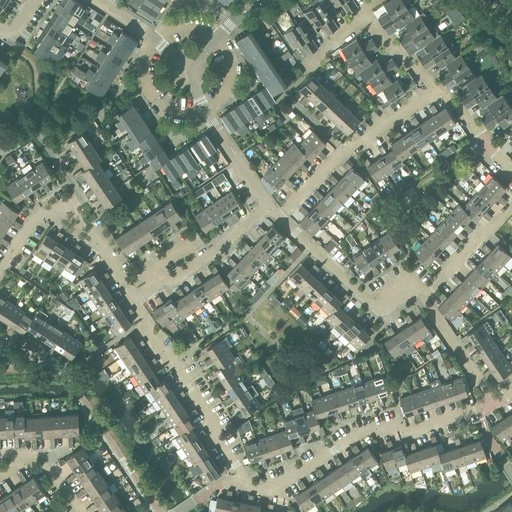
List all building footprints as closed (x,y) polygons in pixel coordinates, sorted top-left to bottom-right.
[(9,0),(0,0),(0,4),(11,11),(14,7),(8,3),(9,0)] [(68,0),(64,7),(86,21),(89,16),(83,12),(86,7),(74,0),(68,0)] [(158,11),(140,0),(132,0),(140,5),(137,10),(152,21),(158,11)] [(164,2),(161,0),(140,0),(158,11),(164,2)] [(338,13),(328,0),(314,0),(312,2),(315,6),(332,32),(338,28),(331,17),(338,13)] [(344,0),(328,0),(334,8),(341,4),(348,14),(352,12),(344,0)] [(344,0),(352,12),(358,8),(352,0),(344,0)] [(379,21),(381,24),(398,13),(407,7),(412,3),(411,1),(406,5),(402,0),(391,0),(384,5),(388,12),(378,19),(379,21)] [(441,1),(435,5),(438,10),(445,6),(441,1)] [(400,29),(405,26),(405,25),(415,18),(416,18),(420,15),(412,3),(407,7),(398,13),(381,24),(384,29),(395,22),(400,29)] [(315,6),(304,13),(307,18),(314,29),(314,28),(321,24),(328,35),(332,32),(315,6)] [(58,16),(74,26),(77,21),(83,25),(86,21),(64,7),(58,16)] [(97,12),(90,23),(96,27),(103,17),(97,12)] [(398,39),(402,44),(416,35),(431,24),(423,13),(420,15),(416,18),(415,18),(405,25),(405,26),(409,32),(398,39)] [(74,26),(58,16),(53,25),(74,39),(77,34),(71,31),(74,26)] [(318,33),(314,28),(314,29),(307,18),(295,26),(295,27),(312,53),(318,49),(311,38),(318,33)] [(107,19),(99,30),(105,33),(112,22),(107,19)] [(439,35),(431,24),(416,35),(402,44),(405,49),(416,42),(420,48),(425,45),(439,35)] [(74,39),(53,25),(47,34),(62,44),(65,39),(71,43),(74,39)] [(242,50),(257,40),(254,35),(260,31),(257,26),(235,41),(242,50)] [(308,55),(312,53),(295,27),(295,26),(284,34),(294,49),(301,45),(308,55)] [(110,36),(132,50),(138,41),(122,31),(119,36),(113,32),(110,36)] [(62,44),(47,34),(41,43),(62,57),(65,53),(63,51),(66,46),(62,44)] [(419,59),(422,64),(453,43),(451,41),(447,44),(440,35),(439,35),(425,45),(430,52),(419,59)] [(132,50),(110,36),(107,41),(113,45),(110,50),(126,60),(132,50)] [(349,62),(375,44),(372,39),(361,46),(356,39),(341,50),(349,62)] [(248,59),(269,45),(266,41),(260,45),(257,40),(242,50),(248,59)] [(85,45),(80,42),(74,51),(79,54),(85,45)] [(62,57),(41,43),(35,52),(50,62),(53,57),(59,61),(62,57)] [(455,45),(453,43),(422,64),(426,69),(436,62),(441,69),(446,65),(456,58),(450,49),(455,45)] [(375,44),(349,62),(357,73),(362,70),(361,70),(372,63),(372,62),(367,56),(378,49),(375,44)] [(269,45),(248,59),(254,68),(269,58),(266,53),(272,49),(269,45)] [(126,60),(110,50),(107,54),(101,50),(98,55),(120,69),(126,60)] [(492,51),(487,55),(490,60),(495,56),(492,51)] [(120,69),(98,55),(95,59),(102,63),(98,68),(106,72),(114,78),(117,72),(120,69)] [(461,55),(456,58),(446,65),(450,72),(439,79),(443,83),(460,72),(469,66),(461,55)] [(269,58),(254,68),(260,77),(281,63),(278,58),(272,63),(269,58)] [(361,70),(362,70),(369,82),(379,75),(396,64),(392,59),(381,66),(377,59),(372,62),(372,63),(361,70)] [(266,86),(281,76),(278,71),(284,67),(281,63),(260,77),(266,86)] [(388,76),(399,69),(396,64),(379,75),(369,82),(377,93),(382,90),(393,83),(392,82),(388,76)] [(86,73),(76,66),(72,72),(85,81),(87,79),(90,81),(86,86),(102,96),(108,87),(86,73)] [(473,72),(469,66),(460,72),(443,83),(446,89),(457,82),(461,89),(467,85),(466,85),(471,82),(477,78),(473,72)] [(86,73),(108,87),(114,78),(106,72),(98,68),(95,72),(89,68),(87,72),(86,73)] [(463,104),(489,86),(482,74),(477,78),(471,82),(466,85),(467,85),(471,92),(460,99),(463,104)] [(302,98),(306,102),(309,98),(307,97),(320,83),(312,75),(299,89),(306,95),(302,98)] [(281,76),(266,86),(272,95),(293,81),(290,76),(284,81),(281,76)] [(397,79),(392,82),(393,83),(382,90),(390,101),(416,84),(413,79),(402,86),(397,79)] [(315,104),(328,91),(320,83),(307,97),(309,98),(315,104)] [(261,89),(256,92),(267,107),(271,104),(276,101),(272,95),(266,86),(261,89)] [(489,86),(463,104),(467,109),(477,102),(482,108),(487,105),(497,98),(489,86)] [(318,113),(322,117),(325,113),(323,111),(336,98),(328,91),(315,104),(321,110),(318,113)] [(267,107),(256,92),(247,98),(263,121),(267,119),(262,111),(267,107)] [(484,123),(510,106),(502,94),(497,98),(487,105),(491,111),(481,119),(484,123)] [(238,104),(249,119),(254,116),(259,124),(263,121),(247,98),(238,104)] [(331,119),(344,105),(336,98),(323,111),(325,113),(331,119)] [(118,127),(140,113),(134,104),(118,114),(122,119),(116,123),(118,127)] [(229,110),(245,133),(249,131),(244,123),(249,119),(238,104),(229,110)] [(334,128),(338,131),(341,128),(339,126),(352,113),(344,105),(331,119),(337,124),(334,128)] [(511,108),(510,106),(484,123),(487,129),(498,121),(503,128),(511,122),(511,108)] [(436,109),(431,111),(434,115),(436,114),(446,129),(456,123),(445,107),(438,112),(436,109)] [(245,133),(229,110),(220,116),(230,132),(236,128),(241,136),(245,133)] [(131,133),(146,122),(140,113),(118,127),(121,132),(127,128),(131,133)] [(360,121),(352,113),(339,126),(341,128),(347,134),(360,121)] [(427,120),(437,135),(446,129),(436,114),(434,115),(427,120)] [(437,135),(427,120),(420,124),(418,121),(413,124),(416,127),(418,126),(429,141),(437,135)] [(146,122),(131,133),(134,137),(126,143),(129,147),(152,131),(146,122)] [(273,125),(267,129),(270,133),(276,129),(273,125)] [(418,126),(416,127),(416,128),(409,132),(420,147),(429,141),(418,126)] [(152,131),(129,147),(131,151),(139,146),(143,151),(158,140),(152,131)] [(313,131),(305,139),(318,151),(320,150),(326,143),(313,131)] [(69,152),(72,156),(75,153),(74,151),(89,141),(83,132),(68,142),(73,149),(69,152)] [(400,133),(396,136),(398,139),(400,138),(411,153),(420,147),(409,132),(402,136),(400,133)] [(197,140),(212,164),(217,161),(211,153),(216,149),(206,134),(197,140)] [(401,159),(402,159),(411,153),(400,138),(398,139),(391,144),(394,149),(401,159)] [(320,156),(323,153),(320,150),(318,151),(305,139),(298,147),(307,156),(310,160),(316,153),(320,156)] [(158,140),(143,151),(146,155),(138,161),(141,165),(149,160),(164,149),(158,140)] [(212,164),(197,140),(188,146),(198,162),(203,158),(208,166),(212,164)] [(80,160),(95,150),(89,141),(74,151),(75,153),(80,160)] [(261,142),(257,146),(262,151),(266,147),(261,142)] [(300,164),(301,162),(307,156),(298,147),(294,143),(287,151),(300,164)] [(452,144),(446,148),(450,153),(455,149),(452,144)] [(188,146),(179,152),(194,176),(199,173),(198,171),(203,169),(198,162),(188,146)] [(445,148),(437,154),(441,159),(449,154),(445,148)] [(164,149),(149,160),(152,164),(154,168),(155,168),(160,164),(170,158),(167,154),(164,149)] [(385,149),(380,152),(383,156),(385,155),(395,170),(405,163),(402,159),(401,159),(394,149),(387,153),(385,149)] [(95,150),(80,160),(86,169),(97,162),(102,159),(95,150)] [(301,169),(305,165),(301,162),(300,164),(287,151),(279,159),(292,172),(298,166),(301,169)] [(194,176),(179,152),(170,158),(180,174),(185,170),(190,179),(194,176)] [(10,154),(4,159),(2,161),(6,166),(15,161),(10,154)] [(376,161),(386,176),(395,170),(385,155),(383,156),(376,161)] [(180,174),(170,158),(160,164),(176,188),(181,185),(175,177),(180,174)] [(386,176),(376,161),(371,164),(367,158),(362,161),(377,182),(386,176)] [(292,172),(279,159),(272,167),(285,180),(287,178),(292,172)] [(43,162),(33,168),(43,183),(45,182),(53,177),(43,162)] [(77,172),(80,177),(83,174),(88,181),(103,171),(97,162),(86,169),(82,171),(81,170),(77,172)] [(123,162),(117,167),(120,172),(127,168),(123,162)] [(344,176),(357,188),(365,179),(347,162),(343,166),(349,171),(344,176)] [(286,184),(290,181),(287,178),(285,180),(272,167),(264,175),(277,188),(283,181),(286,184)] [(467,167),(460,174),(465,180),(473,172),(467,167)] [(44,188),(48,186),(45,182),(43,183),(33,168),(24,174),(34,189),(41,185),(44,188)] [(89,190),(92,194),(95,192),(94,190),(109,180),(103,171),(88,181),(92,188),(89,190)] [(34,189),(24,174),(15,180),(25,195),(27,194),(34,189)] [(335,178),(332,182),(335,185),(337,183),(350,195),(357,188),(344,176),(339,181),(335,178)] [(493,176),(485,184),(498,197),(500,195),(506,188),(493,176)] [(26,200),(30,198),(27,194),(25,195),(15,180),(6,187),(16,202),(23,197),(26,200)] [(100,199),(115,189),(109,180),(94,190),(95,192),(100,199)] [(330,191),(343,203),(350,195),(337,183),(335,185),(330,191)] [(207,184),(203,187),(207,193),(211,190),(207,184)] [(500,202),(503,198),(500,195),(498,197),(485,184),(477,192),(491,205),(496,199),(500,202)] [(115,189),(100,199),(103,204),(97,208),(100,213),(122,198),(115,189)] [(199,190),(194,193),(197,199),(202,195),(199,190)] [(232,191),(222,197),(232,212),(234,211),(242,206),(232,191)] [(321,194),(317,197),(320,201),(322,199),(335,211),(343,203),(330,191),(324,197),(321,194)] [(375,192),(369,198),(374,203),(379,197),(375,192)] [(491,205),(477,192),(470,200),(483,212),(485,211),(491,205)] [(233,218),(237,215),(234,211),(232,212),(222,197),(213,203),(223,218),(230,214),(233,218)] [(315,207),(328,219),(335,211),(322,199),(320,201),(315,207)] [(485,217),(488,214),(485,211),(483,212),(470,200),(463,208),(472,217),(476,221),(481,214),(485,217)] [(171,201),(162,208),(172,223),(174,222),(181,217),(171,201)] [(3,202),(0,207),(0,213),(12,221),(14,219),(18,212),(3,202)] [(223,218),(213,203),(204,209),(214,224),(216,223),(223,218)] [(459,204),(451,212),(465,225),(466,223),(472,217),(463,208),(459,204)] [(306,209),(302,213),(306,216),(307,214),(321,227),(328,219),(315,207),(309,213),(306,209)] [(173,228),(177,225),(174,222),(172,223),(162,208),(153,214),(163,229),(170,224),(173,228)] [(215,230),(219,227),(216,223),(214,224),(204,209),(195,216),(205,231),(212,226),(215,230)] [(466,230),(470,226),(466,223),(465,225),(451,212),(444,220),(457,233),(463,227),(466,230)] [(15,226),(17,222),(14,219),(12,221),(0,213),(0,226),(6,230),(11,223),(15,226)] [(163,229),(153,214),(144,220),(154,235),(156,234),(163,229)] [(313,235),(321,227),(307,214),(306,216),(300,223),(313,235)] [(155,240),(159,237),(156,234),(154,235),(144,220),(135,226),(145,241),(152,236),(155,240)] [(457,233),(444,220),(437,228),(450,241),(452,239),(457,233)] [(363,223),(359,226),(362,231),(367,228),(363,223)] [(145,241),(135,226),(126,232),(136,247),(138,246),(145,241)] [(263,229),(260,233),(263,236),(265,234),(278,246),(286,238),(272,226),(266,232),(263,229)] [(451,246),(455,242),(452,239),(450,241),(437,228),(429,236),(442,249),(448,242),(451,246)] [(137,252),(141,249),(138,246),(136,247),(126,232),(117,238),(127,253),(134,248),(137,252)] [(389,232),(380,239),(390,254),(392,252),(399,247),(389,232)] [(257,242),(270,254),(278,246),(265,234),(263,236),(257,242)] [(37,250),(46,256),(56,241),(54,239),(47,235),(37,250)] [(61,238),(56,236),(54,239),(56,241),(46,256),(44,260),(53,266),(55,262),(65,247),(58,242),(61,238)] [(442,249),(429,236),(422,244),(435,256),(437,255),(442,249)] [(371,245),(381,260),(388,255),(390,259),(394,256),(392,252),(390,254),(380,239),(371,245)] [(329,240),(323,247),(328,252),(334,245),(329,240)] [(248,245),(245,249),(248,252),(250,250),(263,262),(270,254),(257,242),(252,248),(248,245)] [(437,261),(440,258),(437,255),(435,256),(422,244),(414,252),(427,265),(433,258),(437,261)] [(488,247),(485,251),(488,254),(490,252),(503,265),(511,256),(498,244),(492,250),(488,247)] [(381,260),(371,245),(362,251),(372,266),(374,264),(381,260)] [(65,247),(55,262),(64,268),(74,253),(72,251),(65,247)] [(74,253),(64,268),(77,276),(90,263),(84,259),(76,254),(79,250),(74,248),(72,251),(74,253)] [(243,258),(256,270),(263,262),(250,250),(248,252),(243,258)] [(372,271),(377,268),(374,264),(372,266),(362,251),(352,257),(363,272),(370,267),(372,271)] [(483,260),(496,272),(503,265),(490,252),(488,254),(483,260)] [(234,261),(230,264),(233,267),(235,266),(248,278),(256,270),(243,258),(237,264),(234,261)] [(496,272),(483,260),(477,266),(474,263),(470,267),(473,270),(475,268),(488,280),(496,272)] [(289,278),(298,285),(310,272),(308,270),(302,264),(289,278)] [(215,275),(210,279),(220,294),(229,287),(234,283),(227,276),(223,278),(215,266),(210,269),(215,275)] [(233,267),(227,274),(243,289),(251,281),(248,278),(235,266),(233,267)] [(315,271),(311,267),(308,270),(310,272),(298,285),(305,293),(318,280),(312,274),(315,271)] [(468,276),(481,288),(488,280),(475,268),(473,270),(468,276)] [(79,280),(86,289),(101,279),(99,277),(94,270),(79,280)] [(106,279),(103,275),(99,277),(101,279),(86,289),(92,298),(107,288),(102,281),(106,279)] [(459,279),(455,282),(459,285),(460,284),(474,296),(481,288),(468,276),(462,282),(459,279)] [(200,280),(196,282),(198,286),(201,285),(211,300),(220,294),(210,279),(203,283),(200,280)] [(318,280),(305,293),(313,300),(326,287),(324,285),(318,280)] [(321,308),(334,294),(328,289),(331,286),(327,282),(324,285),(326,287),(313,300),(321,308)] [(453,292),(466,304),(474,296),(460,284),(459,285),(453,292)] [(192,291),(202,306),(211,300),(201,285),(198,286),(192,291)] [(107,288),(92,298),(98,307),(113,297),(111,295),(107,288)] [(260,289),(253,296),(257,300),(264,293),(260,289)] [(182,292),(178,294),(181,298),(183,297),(193,312),(202,306),(192,291),(185,295),(182,292)] [(444,294),(441,298),(444,301),(446,299),(459,312),(466,304),(453,292),(447,297),(444,294)] [(118,297),(115,293),(111,295),(113,297),(98,307),(104,316),(119,306),(114,299),(118,297)] [(272,294),(267,298),(277,308),(280,304),(281,303),(272,294)] [(334,294),(321,308),(329,315),(338,306),(341,303),(343,304),(346,300),(343,297),(340,300),(334,294)] [(57,300),(53,297),(48,304),(52,307),(57,300)] [(183,297),(181,298),(174,302),(174,303),(181,314),(183,318),(193,312),(183,297)] [(162,300),(157,302),(160,306),(162,305),(172,320),(176,325),(184,319),(183,318),(181,314),(174,303),(174,302),(171,298),(164,303),(162,300)] [(286,299),(281,304),(288,311),(294,305),(292,303),(293,302),(289,299),(288,300),(286,299)] [(451,320),(459,312),(446,299),(444,301),(438,308),(451,320)] [(0,317),(5,321),(15,306),(6,300),(0,308),(0,317)] [(153,311),(163,326),(172,320),(162,305),(160,306),(153,311)] [(10,329),(14,332),(16,328),(14,327),(24,311),(15,306),(5,321),(12,325),(10,329)] [(119,306),(104,316),(110,325),(125,315),(123,313),(119,306)] [(346,313),(338,306),(329,315),(325,319),(334,326),(346,313)] [(67,307),(64,311),(70,315),(73,310),(67,307)] [(33,317),(26,328),(26,329),(33,333),(31,337),(35,339),(37,336),(35,334),(45,319),(48,315),(39,309),(36,313),(33,317)] [(500,309),(494,312),(498,318),(503,314),(500,309)] [(24,333),(26,329),(26,328),(33,317),(24,311),(14,327),(16,328),(24,333)] [(130,315),(127,311),(123,313),(125,315),(110,325),(116,335),(131,324),(126,317),(130,315)] [(346,313),(334,326),(342,334),(354,320),(352,319),(346,313)] [(359,319),(355,315),(352,319),(354,320),(342,334),(349,341),(362,328),(356,322),(359,319)] [(306,317),(301,323),(304,326),(309,320),(306,317)] [(411,318),(407,321),(409,325),(412,324),(422,339),(431,332),(421,317),(414,322),(411,318)] [(44,340),(54,325),(45,319),(35,334),(37,336),(44,340)] [(482,324),(461,338),(464,343),(470,339),(474,344),(489,334),(493,330),(487,321),(482,324)] [(403,330),(413,345),(422,339),(412,324),(409,325),(403,330)] [(49,349),(53,351),(55,348),(53,346),(63,331),(54,325),(44,340),(51,345),(49,349)] [(362,328),(349,341),(358,349),(375,330),(371,327),(366,332),(362,328)] [(393,330),(389,333),(391,337),(394,336),(404,351),(413,345),(403,330),(396,334),(393,330)] [(62,352),(72,337),(63,331),(53,346),(55,348),(62,352)] [(474,353),(477,357),(481,355),(480,353),(495,342),(489,334),(474,344),(478,350),(474,353)] [(394,357),(404,351),(394,336),(391,337),(384,342),(394,357)] [(72,337),(62,352),(67,355),(63,362),(68,365),(73,356),(80,346),(82,343),(72,337)] [(115,347),(121,357),(136,347),(135,344),(130,337),(115,347)] [(208,359),(211,363),(215,361),(213,359),(228,349),(222,339),(207,349),(212,357),(208,359)] [(141,346),(138,342),(135,344),(136,347),(121,357),(127,366),(142,356),(138,349),(141,346)] [(486,362),(501,351),(495,342),(480,353),(481,355),(486,362)] [(85,350),(80,346),(73,356),(79,359),(85,350)] [(228,349),(213,359),(215,361),(219,367),(219,368),(234,358),(228,349)] [(452,356),(447,350),(442,354),(446,360),(452,356)] [(486,371),(489,375),(493,373),(492,370),(507,360),(501,351),(486,362),(490,368),(486,371)] [(142,356),(127,366),(133,375),(148,365),(147,362),(142,356)] [(219,368),(219,367),(215,370),(220,377),(216,380),(219,384),(222,382),(221,379),(236,369),(244,364),(238,356),(234,358),(219,368)] [(153,364),(151,360),(147,362),(148,365),(133,375),(139,384),(154,374),(150,367),(153,364)] [(511,370),(511,368),(507,360),(492,370),(493,373),(498,380),(511,370)] [(227,388),(242,378),(236,369),(221,379),(222,382),(227,388)] [(154,374),(139,384),(146,393),(150,390),(149,390),(160,382),(154,374)] [(267,374),(263,378),(267,384),(272,381),(267,374)] [(170,379),(167,375),(163,378),(164,380),(160,382),(149,390),(150,390),(155,399),(170,389),(166,382),(170,379)] [(383,376),(373,379),(379,397),(381,396),(389,393),(383,376)] [(462,377),(451,380),(457,398),(459,397),(468,394),(462,377)] [(228,398),(231,402),(234,399),(233,397),(248,387),(242,378),(227,388),(232,395),(228,398)] [(378,402),(382,400),(381,396),(379,397),(373,379),(362,383),(368,400),(376,397),(378,402)] [(439,380),(429,383),(431,388),(437,405),(439,404),(447,401),(441,384),(439,380)] [(456,403),(461,401),(459,397),(457,398),(451,380),(441,384),(447,401),(455,399),(456,403)] [(274,383),(269,387),(272,392),(278,389),(275,385),(274,383)] [(368,400),(362,383),(352,386),(358,404),(360,403),(368,400)] [(239,406),(254,396),(258,394),(252,385),(248,387),(233,397),(234,399),(239,406)] [(357,409),(362,407),(360,403),(358,404),(352,386),(342,390),(348,407),(356,404),(357,409)] [(436,410),(440,408),(439,404),(437,405),(431,388),(420,391),(426,408),(434,406),(436,410)] [(170,389),(155,399),(162,408),(176,398),(175,395),(170,389)] [(348,407),(342,390),(332,393),(338,411),(340,410),(348,407)] [(426,408),(420,391),(416,393),(410,395),(416,410),(416,412),(418,411),(426,408)] [(182,397),(179,393),(175,395),(176,398),(162,408),(168,417),(183,407),(178,400),(182,397)] [(337,416),(341,414),(340,410),(338,411),(332,393),(322,397),(327,414),(335,411),(337,416)] [(420,415),(418,411),(416,412),(416,410),(410,395),(400,399),(405,416),(414,413),(415,417),(416,417),(420,415)] [(254,396),(239,406),(243,411),(236,415),(239,420),(260,406),(254,396)] [(327,414),(322,397),(311,401),(314,410),(317,418),(317,417),(327,414)] [(183,407),(168,417),(174,426),(189,416),(187,414),(183,407)] [(302,407),(291,410),(294,417),(300,434),(302,433),(310,431),(304,413),(302,407)] [(14,410),(5,410),(6,417),(7,436),(14,436),(14,442),(17,442),(19,442),(18,436),(16,436),(15,416),(14,410)] [(319,432),(324,431),(322,426),(320,426),(317,417),(317,418),(314,410),(304,413),(310,431),(318,428),(319,432)] [(194,415),(191,411),(187,414),(189,416),(174,426),(179,434),(180,435),(191,428),(195,425),(190,418),(194,415)] [(42,413),(33,413),(33,417),(34,437),(36,437),(43,436),(42,417),(42,413)] [(69,415),(70,435),(72,435),(80,434),(78,414),(69,415)] [(501,415),(497,418),(499,421),(501,420),(511,435),(511,434),(511,416),(510,414),(503,419),(501,415)] [(24,415),(15,416),(16,436),(18,436),(24,435),(25,435),(24,418),(24,415)] [(61,435),(60,415),(51,416),(52,436),(54,436),(61,435)] [(68,441),(73,440),(72,435),(70,435),(69,415),(60,415),(61,435),(68,435),(68,441)] [(42,417),(43,436),(50,436),(50,442),(55,442),(54,436),(52,436),(51,416),(42,417)] [(32,443),(37,443),(36,437),(34,437),(33,417),(24,418),(25,435),(24,435),(25,438),(32,437),(32,443)] [(299,439),(304,437),(302,433),(300,434),(294,417),(283,421),(286,430),(287,430),(289,438),(290,437),(297,435),(299,439)] [(501,420),(499,421),(492,426),(502,441),(511,435),(501,420)] [(250,421),(238,428),(241,436),(253,432),(250,421)] [(175,437),(182,447),(197,437),(195,434),(191,428),(180,435),(179,434),(175,437)] [(293,447),(290,437),(289,438),(287,430),(286,430),(277,433),(282,451),(285,450),(293,447)] [(202,436),(199,432),(195,434),(197,437),(182,447),(188,456),(203,445),(198,439),(202,436)] [(282,456),(286,454),(285,450),(282,451),(277,433),(266,437),(272,454),(280,451),(282,456)] [(469,443),(475,461),(486,457),(478,433),(473,434),(475,442),(469,443)] [(272,454),(266,437),(256,440),(262,458),(264,457),(272,454)] [(261,463),(266,461),(264,457),(262,458),(256,440),(245,444),(251,461),(260,458),(261,463)] [(460,442),(455,444),(457,448),(459,447),(465,464),(475,461),(469,443),(462,446),(460,442)] [(392,444),(387,446),(389,450),(391,449),(397,466),(407,463),(405,455),(402,445),(394,448),(392,444)] [(103,445),(99,448),(102,454),(107,451),(103,445)] [(203,445),(188,456),(194,465),(209,454),(207,452),(203,445)] [(433,445),(425,448),(431,465),(441,462),(439,454),(435,445),(433,445)] [(358,448),(354,451),(357,455),(359,453),(369,468),(378,462),(368,447),(361,452),(358,448)] [(431,465),(425,448),(417,451),(416,447),(411,448),(412,452),(415,452),(416,454),(421,469),(431,465)] [(449,450),(455,468),(465,464),(459,447),(457,448),(449,450)] [(72,467),(88,455),(83,448),(66,459),(72,467)] [(386,470),(397,466),(391,449),(389,450),(380,453),(386,470)] [(214,454),(211,450),(207,452),(209,454),(194,465),(200,473),(215,463),(210,457),(214,454)] [(455,468),(449,450),(439,454),(441,462),(444,471),(455,468)] [(416,470),(421,469),(416,454),(415,452),(412,452),(405,455),(407,463),(410,472),(416,470)] [(350,459),(360,474),(369,468),(359,453),(357,455),(350,459)] [(88,455),(72,467),(76,472),(71,476),(73,479),(78,476),(77,474),(93,463),(88,455)] [(340,460),(336,463),(339,467),(341,465),(351,480),(360,474),(350,459),(343,464),(340,460)] [(82,481),(103,468),(97,460),(93,463),(77,474),(78,476),(82,481)] [(215,463),(200,473),(206,483),(227,469),(224,464),(218,468),(215,463)] [(332,471),(342,486),(351,480),(341,465),(339,467),(332,471)] [(81,490),(83,494),(88,491),(87,489),(103,478),(108,475),(103,468),(82,481),(86,487),(81,490)] [(322,472),(318,475),(321,479),(323,477),(333,492),(342,486),(332,471),(325,476),(322,472)] [(24,476),(21,479),(24,483),(26,482),(37,499),(45,494),(34,477),(28,481),(24,476)] [(314,484),(324,499),(333,492),(323,477),(321,479),(314,484)] [(92,497),(108,485),(103,478),(87,489),(88,491),(92,497)] [(18,487),(29,504),(37,499),(26,482),(24,483),(18,487)] [(304,484),(300,487),(303,491),(305,490),(315,505),(324,499),(314,484),(307,488),(304,484)] [(91,506),(93,509),(98,506),(97,504),(113,493),(108,485),(92,497),(96,502),(91,506)] [(9,486),(6,489),(9,494),(11,492),(22,509),(29,504),(18,487),(13,491),(9,486)] [(295,496),(306,511),(315,505),(305,490),(303,491),(295,496)] [(3,497),(13,511),(17,511),(22,509),(11,492),(9,494),(3,497)] [(102,511),(119,500),(113,493),(97,504),(98,506),(102,511)] [(231,496),(226,495),(226,499),(228,500),(225,511),(236,511),(239,502),(231,500),(231,496)] [(0,508),(2,511),(13,511),(3,497),(0,499),(0,508)] [(214,511),(225,511),(228,500),(226,499),(217,497),(214,511)] [(248,499),(247,503),(249,504),(247,511),(258,511),(259,511),(260,506),(252,504),(253,500),(248,499)] [(117,511),(124,508),(119,500),(102,511),(117,511)] [(239,502),(236,511),(247,511),(249,504),(247,503),(239,502)] [(510,511),(511,511),(511,506),(509,502),(494,511),(510,511)]
